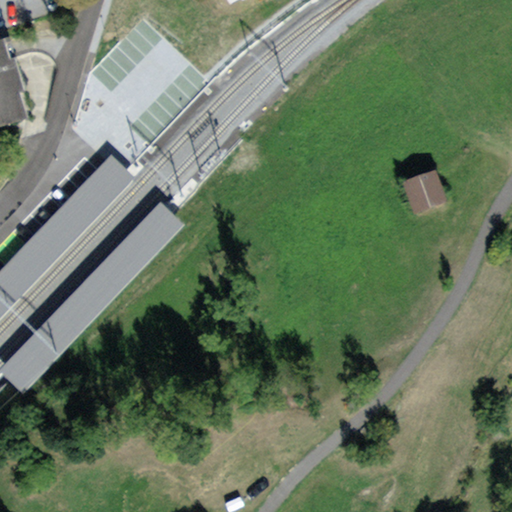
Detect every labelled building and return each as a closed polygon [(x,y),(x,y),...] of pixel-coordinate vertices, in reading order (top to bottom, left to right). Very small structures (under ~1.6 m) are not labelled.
[(230,0),(235,8),(248,0),(230,0)] [(0,125),(31,117),(6,35),(0,37),(0,125)] [(0,318),(133,179),(110,157),(0,271),(0,318)] [(436,170),(401,181),(412,214),(447,203),(436,170)] [(0,372),(22,394),(184,226),(160,204),(0,371),(0,372)]
